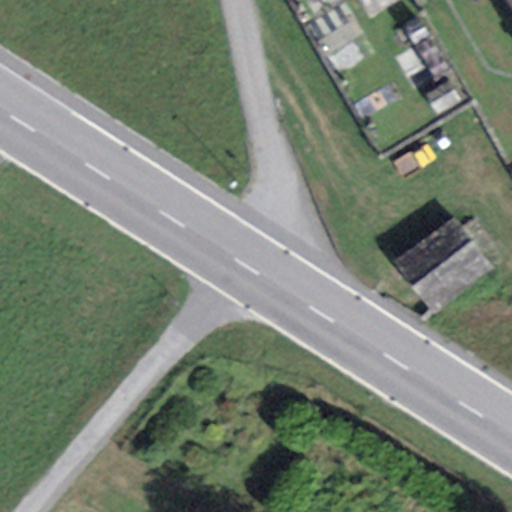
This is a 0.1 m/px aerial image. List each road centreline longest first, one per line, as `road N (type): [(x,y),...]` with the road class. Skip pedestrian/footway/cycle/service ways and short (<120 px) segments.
road 1 (unclassified): [(31,511),(243,271)]
road 2 (secondary): [(511,444),(243,271)]
road 3 (secondary): [(243,271),(0,113)]
